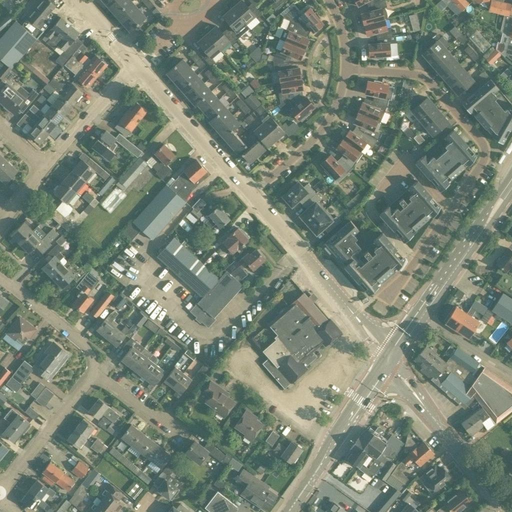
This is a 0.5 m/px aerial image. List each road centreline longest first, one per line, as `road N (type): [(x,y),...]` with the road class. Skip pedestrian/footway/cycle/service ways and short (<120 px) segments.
road 1 (residential): [(327,0),(347,73),(330,126),(251,195)]
road 2 (unknown): [(291,243),(213,323),(193,327),(175,319),(133,265)]
road 3 (tertiary): [(251,195),(137,65)]
road 4 (secondary): [(287,511),(383,368)]
road 5 (secondary): [(419,315),(511,182)]
road 6 (tertiary): [(354,315),(251,195)]
road 7 (residential): [(0,490),(94,374)]
road 8 (secondary): [(508,511),(421,403)]
road 9 (residential): [(44,167),(137,65)]
road 10 (residential): [(94,374),(84,346),(0,279)]
